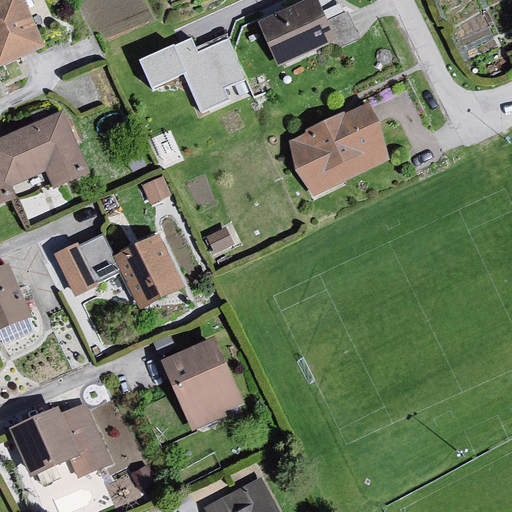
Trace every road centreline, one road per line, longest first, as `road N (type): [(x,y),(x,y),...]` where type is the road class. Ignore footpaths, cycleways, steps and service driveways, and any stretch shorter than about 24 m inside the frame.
road 1 (residential): [(401,0),(455,97),(487,105),(511,99)]
road 2 (unknown): [(0,424),(139,356)]
